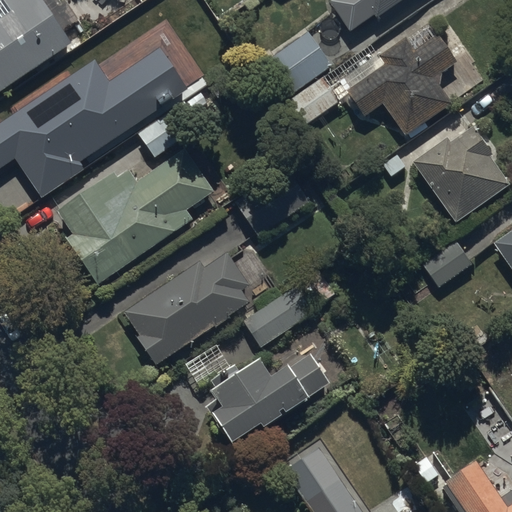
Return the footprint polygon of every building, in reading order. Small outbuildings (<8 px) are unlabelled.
[(0,0),(0,92),(68,47),(36,0),(0,0)] [(374,17),(377,21),(407,0),(333,0),(329,3),(350,34),(374,17)] [(102,35),(124,69),(158,46),(136,13),(102,35)] [(281,105),(321,76),(331,69),(308,35),(257,70),(281,105)] [(384,107),(407,139),(452,107),(439,89),(442,77),(457,66),(437,39),(415,54),(405,40),(381,58),(387,67),(348,95),(366,120),(384,107)] [(0,169),(15,159),(41,197),(84,169),(79,162),(189,89),(161,48),(110,82),(95,60),(0,124),(0,169)] [(321,76),(281,105),(300,132),(340,104),(321,76)] [(176,111),(138,136),(154,160),(192,135),(176,111)] [(448,142),(414,167),(455,226),(509,188),(491,161),(494,159),(474,130),(451,146),(448,142)] [(184,151),(135,186),(127,174),(116,181),(113,176),(58,214),(74,237),(67,242),(99,288),(194,222),(186,212),(213,193),(184,151)] [(236,202),(258,238),(311,205),(289,170),(236,202)] [(511,231),(493,245),(511,272),(511,231)] [(421,264),(438,290),(473,267),(456,241),(421,264)] [(199,265),(124,315),(139,336),(136,338),(156,368),(249,305),(241,294),(250,288),(228,255),(203,271),(199,265)] [(244,325),(261,350),(312,315),(310,312),(331,298),(316,276),(244,325)] [(217,402),(208,408),(234,449),(263,430),(265,433),(283,422),(281,419),(286,416),(288,419),(310,404),(308,401),(329,387),(311,358),(272,383),(260,365),(242,377),(236,369),(213,384),(218,392),(212,395),(217,402)] [(358,511),(317,453),(286,475),(311,511),(358,511)] [(457,511),(511,511),(511,493),(502,501),(477,463),(446,484),(448,487),(443,491),(457,511)]
